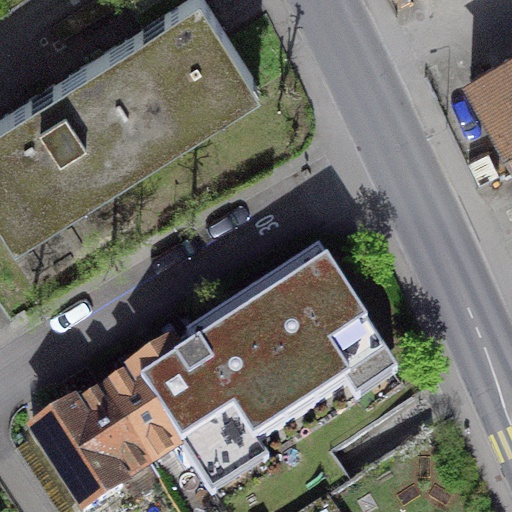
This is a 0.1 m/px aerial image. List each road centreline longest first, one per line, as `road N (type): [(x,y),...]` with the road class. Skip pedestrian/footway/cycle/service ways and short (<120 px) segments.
road 1 (residential): [(0,389),(386,116)]
road 2 (residential): [(511,405),(386,116)]
road 3 (residential): [(386,116),(328,0)]
